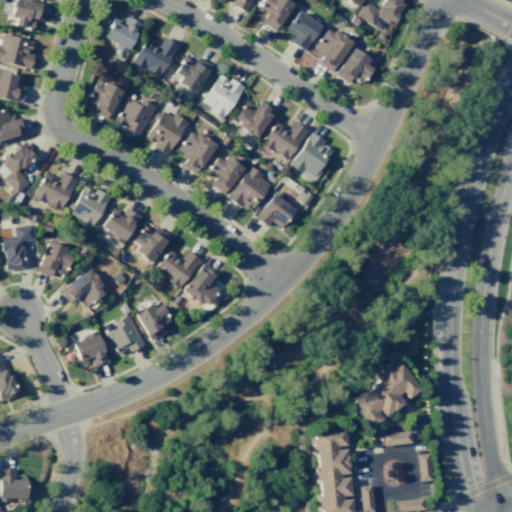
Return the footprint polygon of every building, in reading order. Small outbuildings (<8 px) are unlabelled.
[(12,25),(30,30),(34,19),(40,21),(45,5),(26,0),(12,0),(8,16),(14,18),(12,25)] [(227,0),(231,2),(230,4),(243,12),(250,0),(227,0)] [(291,4),(285,0),(259,0),(253,9),(263,15),(259,21),(273,31),(291,4)] [(380,0),(374,8),(363,1),(354,14),(369,25),(375,17),(387,25),(403,1),(401,0),(380,0)] [(292,35),(288,41),(301,50),(318,25),(296,11),(283,29),(292,35)] [(101,37),(114,43),(112,47),(124,53),(138,23),(125,17),(121,24),(109,19),(101,37)] [(329,71),(349,43),(325,26),(309,50),(319,57),(316,62),(329,71)] [(0,61),(26,68),(33,41),(1,34),(0,36),(0,61)] [(157,77),(174,44),(161,37),(157,46),(142,38),(130,62),(157,77)] [(372,64),(349,49),(332,74),(346,83),(350,77),(359,84),(372,64)] [(195,57),(192,62),(181,57),(173,74),(178,76),(174,84),(194,93),(208,64),(195,57)] [(0,98),(19,102),(23,87),(13,85),(15,74),(0,70),(0,98)] [(219,120),(240,87),(217,73),(199,101),(208,107),(206,111),(219,120)] [(106,118),(119,90),(102,82),(100,86),(92,82),(81,107),(106,118)] [(151,105),(138,99),(136,104),(124,98),(113,123),(138,134),(151,105)] [(272,110),(256,99),(252,105),(243,100),(229,121),(254,137),(272,110)] [(142,140),(165,154),(184,123),(161,109),(142,140)] [(292,121),(286,129),(273,121),(258,143),(284,160),(305,130),(292,121)] [(175,149),(184,156),(179,164),(193,174),(212,144),(188,129),(175,149)] [(311,178),(330,147),(306,133),(287,164),(311,178)] [(15,171),(31,158),(20,144),(0,159),(0,177),(12,193),(26,183),(15,171)] [(221,161),(215,157),(204,173),(212,178),(208,184),(221,194),(240,167),(224,156),(221,161)] [(225,195),(247,212),(268,183),(247,167),(225,195)] [(30,197),(58,211),(74,179),(61,172),(55,184),(40,176),(30,197)] [(82,184),(65,213),(75,219),(74,222),(87,230),(106,197),(82,184)] [(265,226),(268,221),(278,228),(292,208),(270,193),(252,217),(265,226)] [(111,233),(108,238),(122,244),(136,214),(123,208),(120,216),(107,210),(99,227),(111,233)] [(0,255),(2,270),(21,267),(18,242),(32,240),(30,224),(11,227),(12,237),(0,238),(0,255)] [(153,226),(149,231),(140,225),(127,244),(150,260),(167,235),(153,226)] [(64,248),(45,241),(34,270),(49,276),(51,270),(62,274),(69,256),(62,254),(64,248)] [(184,251),(180,258),(165,249),(152,271),(178,287),(196,258),(184,251)] [(201,307),(217,289),(208,281),(214,275),(201,263),(180,287),(201,307)] [(83,305),(102,293),(87,269),(57,287),(67,303),(78,296),(83,305)] [(162,333),(158,325),(167,321),(159,303),(151,307),(149,302),(132,310),(146,340),(162,333)] [(114,327),(104,332),(114,356),(139,345),(127,314),(112,321),(114,327)] [(89,362),(90,366),(104,363),(97,334),(71,340),(76,364),(89,362)] [(0,400),(14,395),(0,360),(0,400)] [(347,404),(365,429),(380,418),(403,401),(402,400),(416,390),(397,363),(389,368),(386,364),(368,377),(374,385),(347,404)] [(349,511),(349,497),(348,497),(344,446),(343,447),(342,429),(312,431),(318,511),(349,511)] [(380,445),(409,443),(408,430),(379,433),(380,445)] [(429,479),(426,453),(414,454),(417,481),(429,479)] [(24,476),(12,475),(12,468),(0,468),(0,499),(23,500),(24,476)] [(358,511),(366,511),(370,511),(369,485),(357,485),(358,511)] [(393,511),(399,511),(422,509),(420,497),(392,501),(393,511)]
